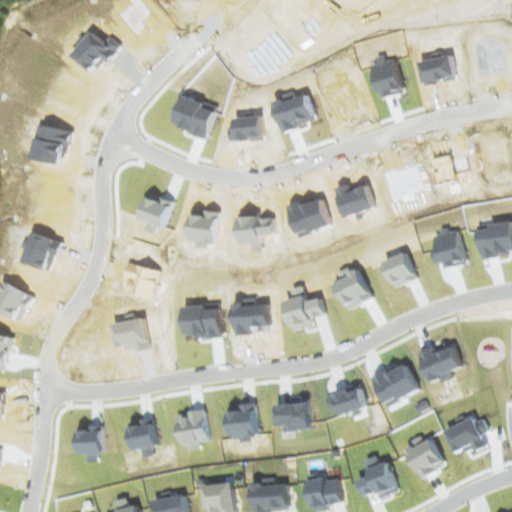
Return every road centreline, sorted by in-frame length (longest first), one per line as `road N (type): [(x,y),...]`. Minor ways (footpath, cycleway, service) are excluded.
road 1 (residential): [(29,511),(52,351),(103,251),(104,180),(117,137),(138,96),(245,0)]
road 2 (residential): [(49,390),(309,365),(440,309),(511,290)]
road 3 (residential): [(117,137),(193,172),(249,179),(457,114),(511,105)]
